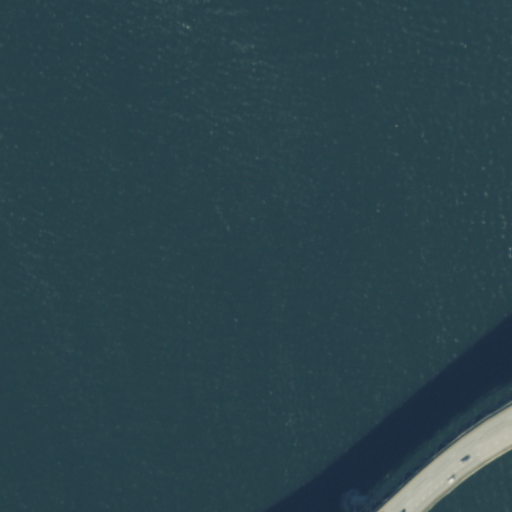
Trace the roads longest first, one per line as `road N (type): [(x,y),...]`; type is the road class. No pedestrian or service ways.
road 1 (motorway): [(511,392),(372,511)]
road 2 (motorway): [(377,511),(511,396)]
